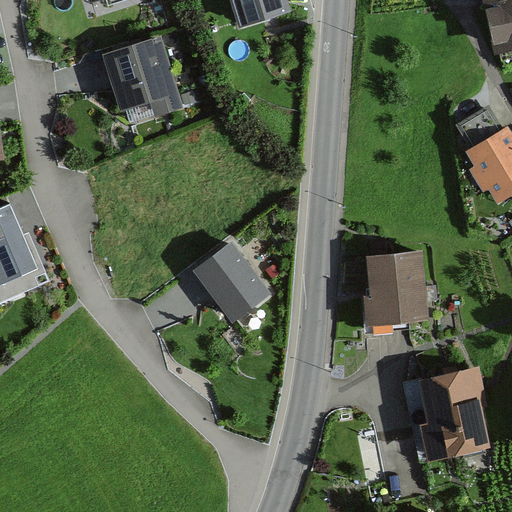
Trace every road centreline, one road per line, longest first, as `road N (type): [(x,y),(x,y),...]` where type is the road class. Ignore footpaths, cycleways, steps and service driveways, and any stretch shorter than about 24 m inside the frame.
road 1 (residential): [(283,481),(226,449),(76,263),(50,207),(4,0)]
road 2 (unclassified): [(337,0),(305,389),(283,481)]
